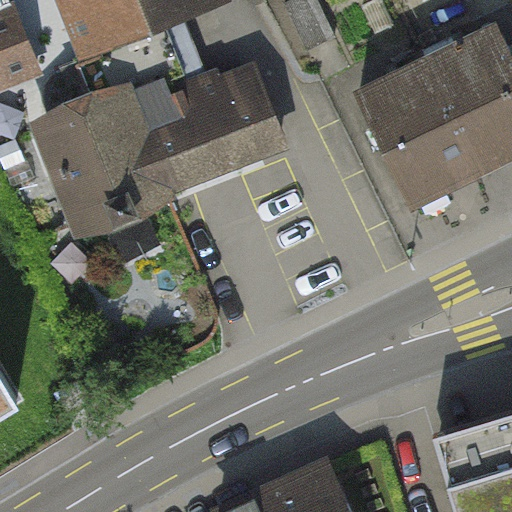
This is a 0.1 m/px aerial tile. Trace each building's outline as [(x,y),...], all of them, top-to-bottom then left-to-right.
[(0,0),(0,102),(44,89),(17,0),(0,0)] [(231,4),(229,0),(58,0),(86,62),(231,4)] [(484,178),(511,165),(511,39),(506,26),(433,57),(484,178)] [(411,209),(484,178),(433,57),(359,88),(411,209)] [(44,125),(81,221),(282,143),(254,71),(221,84),(218,74),(173,91),(168,77),(44,125)] [(0,412),(20,400),(0,367),(0,412)] [(511,511),(511,417),(439,439),(460,511),(511,511)] [(238,511),(352,511),(328,466),(238,511)]
